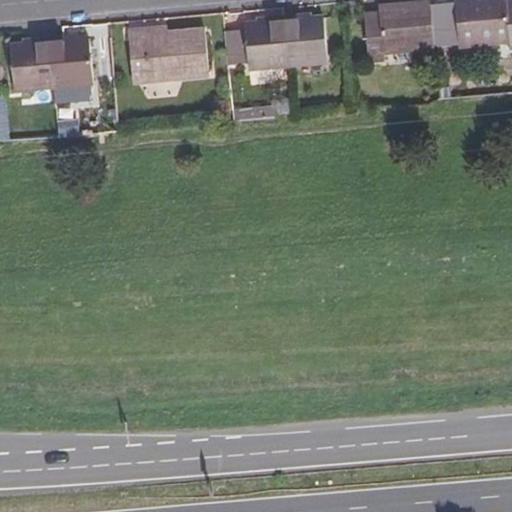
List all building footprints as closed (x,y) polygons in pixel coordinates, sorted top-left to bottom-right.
[(508,0),(464,0),(458,1),(461,46),(511,42),(511,50),(511,49),(511,0),(508,0)] [(380,12),(365,14),(370,62),(386,61),(385,53),(435,48),(430,3),(380,9),(380,12)] [(259,24),(246,25),(250,69),(328,61),(325,18),(312,19),(301,20),(301,16),(270,18),(270,23),(259,24)] [(169,28),(146,30),(147,36),(170,34),(169,28)] [(447,29),(437,29),(438,45),(447,44),(447,29)] [(146,30),(130,32),(135,83),(211,75),(207,30),(170,34),(147,36),(146,30)] [(25,46),(12,47),(16,91),(95,83),(90,39),(77,40),(66,42),(66,37),(34,40),(35,45),(25,46)]
